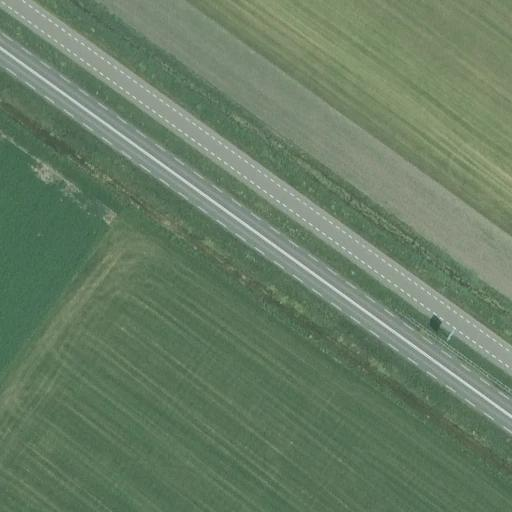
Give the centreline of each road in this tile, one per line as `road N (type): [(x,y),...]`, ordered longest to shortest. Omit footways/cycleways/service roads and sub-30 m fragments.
road 1 (primary): [(511,418),(0,49)]
road 2 (unclassified): [(9,0),(511,361)]
